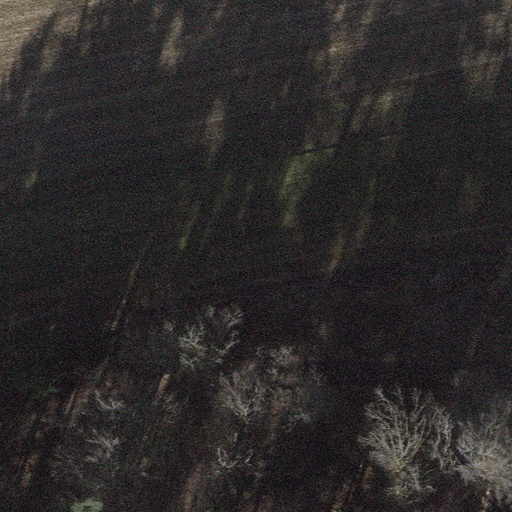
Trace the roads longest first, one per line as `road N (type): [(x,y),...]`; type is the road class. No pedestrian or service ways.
road 1 (track): [(0,344),(245,283),(511,233)]
road 2 (track): [(0,445),(203,389),(511,382)]
